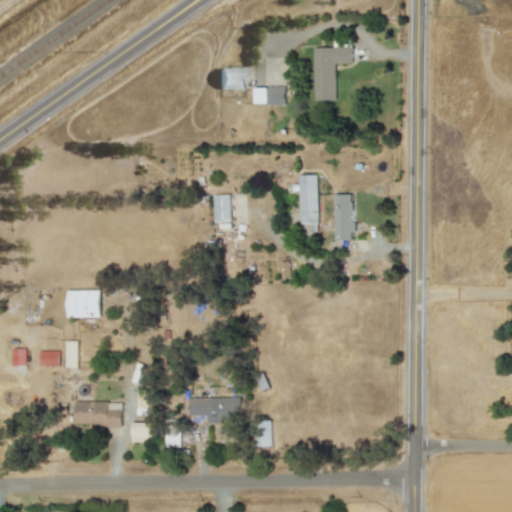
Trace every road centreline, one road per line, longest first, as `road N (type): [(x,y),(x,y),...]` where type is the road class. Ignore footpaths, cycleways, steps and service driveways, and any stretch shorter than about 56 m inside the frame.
road 1 (tertiary): [(416,511),(421,0)]
road 2 (residential): [(0,483),(417,477)]
road 3 (secondary): [(0,140),(200,0)]
